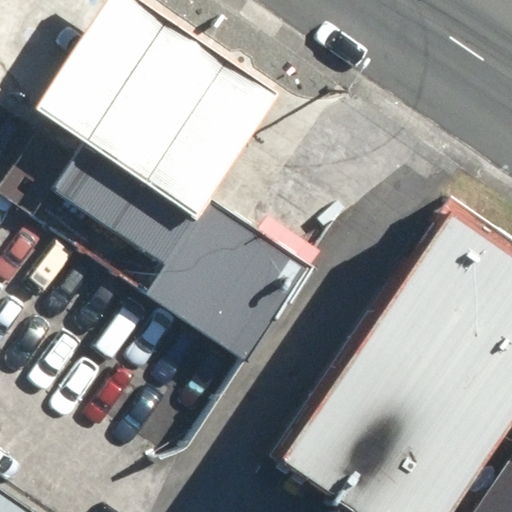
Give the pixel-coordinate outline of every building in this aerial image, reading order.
[(61,134),(73,142),(90,118),(196,190),(242,121),(125,41),(61,134)] [(73,142),(67,152),(31,127),(0,170),(0,194),(237,359),(303,264),(196,190),(90,118),(73,142)] [(432,511),(511,398),(511,254),(435,201),(257,457),(336,511),(432,511)] [(511,511),(511,440),(471,499),(490,511),(511,511)] [(33,511),(0,489),(0,511),(33,511)]
